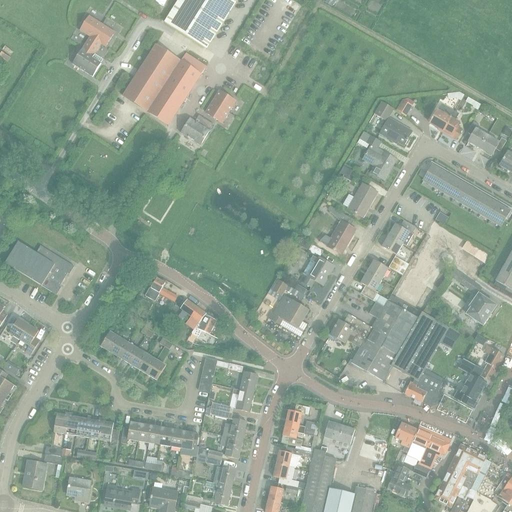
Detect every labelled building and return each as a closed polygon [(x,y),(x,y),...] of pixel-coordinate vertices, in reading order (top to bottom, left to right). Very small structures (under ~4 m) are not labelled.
[(207,49),(237,0),(178,0),(164,22),(207,49)] [(83,47),(72,64),(92,77),(101,64),(92,59),(95,54),(94,54),(101,44),(105,47),(114,32),(89,16),(80,31),(90,37),(83,47)] [(155,46),(122,96),(168,126),(206,67),(186,53),(180,62),(155,46)] [(222,124),(235,102),(219,92),(205,113),(222,124)] [(407,116),(413,105),(403,99),(396,111),(407,116)] [(404,146),(412,132),(388,118),(394,109),(381,102),(374,114),(386,121),(379,134),(393,142),(394,140),(404,146)] [(443,132),(455,111),(450,109),(446,115),(438,110),(430,124),(443,131),(442,132),(443,132)] [(459,113),(455,111),(443,132),(456,140),(462,129),(457,126),(459,123),(455,120),(459,113)] [(200,146),(213,125),(202,118),(198,124),(190,119),(181,134),(200,146)] [(480,149),(487,136),(476,129),(478,125),(473,122),(467,132),(472,135),(468,142),(480,149)] [(511,129),(507,127),(503,134),(509,137),(511,131),(511,129)] [(384,180),(396,160),(377,148),(381,142),(364,132),(360,139),(371,145),(363,159),(375,166),(371,172),(384,180)] [(487,136),(480,149),(491,156),(495,149),(500,152),(506,141),(501,138),(499,142),(487,136)] [(511,171),(511,154),(507,152),(499,166),(511,173),(511,171)] [(433,187),(442,171),(432,165),(423,181),(433,187)] [(452,177),(442,171),(433,187),(443,192),(452,177)] [(461,182),(452,177),(443,192),(452,198),(461,182)] [(461,182),(452,198),(462,203),(471,188),(461,182)] [(362,217),(377,192),(363,184),(348,209),(362,217)] [(481,194),(471,188),(462,203),(472,209),(481,194)] [(490,199),(481,194),(472,209),(481,215),(490,199)] [(490,199),(481,215),(491,220),(500,205),(490,199)] [(510,211),(500,205),(491,220),(501,226),(510,211)] [(355,229),(350,226),(353,220),(329,207),(327,210),(338,220),(341,221),(331,239),(325,236),(318,242),(340,255),(355,229)] [(448,216),(440,211),(435,219),(443,224),(448,216)] [(395,224),(388,236),(403,244),(409,233),(412,235),(416,227),(404,220),(400,227),(395,224)] [(403,244),(388,236),(382,247),(396,255),(403,244)] [(69,275),(74,267),(40,246),(36,253),(18,242),(5,264),(56,295),(61,288),(58,285),(66,272),(69,275)] [(320,256),(323,251),(312,245),(308,251),(314,255),(314,253),(320,256)] [(304,274),(300,280),(311,287),(315,281),(322,285),(333,266),(318,258),(318,259),(313,256),(306,266),(302,273),(304,274)] [(395,256),(392,262),(406,270),(409,264),(395,256)] [(502,269),(511,274),(511,259),(509,258),(502,269)] [(367,272),(382,280),(388,269),(374,261),(367,272)] [(403,275),(406,270),(392,262),(389,267),(403,275)] [(511,274),(502,269),(495,281),(511,290),(511,274)] [(475,283),(455,270),(451,276),(470,289),(475,283)] [(361,294),(373,301),(378,293),(375,291),(382,280),(367,272),(361,283),(365,286),(361,294)] [(151,285),(154,279),(148,276),(145,282),(151,285)] [(162,289),(165,283),(157,278),(151,289),(148,294),(155,297),(157,293),(166,298),(174,302),(177,297),(169,293),(169,292),(162,289)] [(272,291),(281,296),(287,286),(278,281),(272,291)] [(488,317),(495,306),(478,294),(469,307),(471,308),(467,315),(483,326),(489,317),(488,317)] [(361,347),(351,363),(382,381),(391,366),(418,382),(422,374),(441,342),(449,329),(391,295),(384,307),(376,302),(369,314),(377,319),(372,328),(363,323),(355,338),(358,340),(356,344),(361,347)] [(298,328),(308,311),(284,297),(274,314),(272,313),(268,319),(280,325),(283,320),(298,328)] [(191,317),(198,309),(187,301),(181,310),(191,317)] [(205,314),(198,309),(191,317),(186,325),(193,330),(188,337),(189,337),(204,316),(205,314)] [(124,318),(129,322),(132,316),(127,313),(124,318)] [(137,319),(132,316),(129,322),(134,325),(137,319)] [(205,317),(204,316),(189,337),(187,341),(193,344),(197,336),(198,337),(201,331),(209,335),(215,322),(205,317)] [(355,338),(363,323),(351,316),(351,317),(349,316),(344,325),(338,321),(330,335),(344,344),(346,341),(352,344),(355,338)] [(13,337),(19,340),(28,326),(18,320),(13,328),(8,325),(0,337),(9,343),(13,337)] [(21,350),(25,352),(25,353),(30,356),(38,344),(34,341),(39,332),(28,326),(19,340),(25,344),(21,350)] [(146,335),(149,330),(144,327),(141,332),(146,335)] [(459,335),(449,329),(441,342),(452,349),(459,335)] [(154,333),(149,330),(146,335),(151,338),(154,333)] [(110,353),(119,338),(110,332),(101,347),(110,353)] [(474,341),(483,346),(486,340),(477,335),(474,341)] [(110,353),(119,358),(128,344),(119,338),(110,353)] [(164,346),(168,341),(162,338),(159,343),(164,346)] [(173,344),(168,341),(164,346),(169,349),(173,344)] [(128,344),(119,358),(128,364),(137,349),(128,344)] [(489,382),(504,356),(490,348),(487,347),(485,350),(490,353),(484,363),(487,364),(480,377),(489,382)] [(128,364),(137,370),(147,355),(137,349),(128,364)] [(137,370),(147,376),(156,361),(147,355),(137,370)] [(205,359),(201,378),(212,381),(217,361),(205,359)] [(475,402),(486,383),(478,379),(482,371),(463,360),(459,368),(471,374),(460,393),(457,391),(454,397),(465,404),(468,398),(475,402)] [(156,361),(147,376),(156,381),(165,367),(156,361)] [(241,373),(242,367),(229,364),(228,370),(241,373)] [(7,376),(0,371),(0,397),(8,402),(16,388),(4,380),(7,376)] [(233,389),(233,390),(253,394),(257,376),(244,373),(240,390),(233,389)] [(418,382),(417,382),(417,383),(421,385),(420,387),(423,389),(424,386),(427,388),(424,393),(426,393),(422,403),(424,399),(432,403),(442,383),(422,374),(418,382)] [(211,387),(212,381),(201,378),(199,384),(211,387)] [(404,395),(422,403),(426,393),(424,393),(427,388),(424,386),(423,389),(420,387),(421,385),(417,383),(417,382),(415,381),(413,384),(410,382),(404,395)] [(209,393),(211,387),(199,384),(198,390),(209,393)] [(253,394),(233,390),(232,394),(238,396),(235,409),(248,412),(253,394)] [(212,403),(210,409),(231,414),(233,408),(212,403)] [(285,424),(299,427),(302,414),(308,416),(310,409),(296,405),(294,412),(288,411),(285,424)] [(231,414),(210,409),(209,415),(230,419),(231,414)] [(65,435),(68,416),(57,414),(54,433),(65,435)] [(65,435),(76,437),(79,418),(68,416),(65,435)] [(87,438),(91,420),(79,418),(76,437),(87,438)] [(225,427),(223,437),(242,441),(246,422),(233,419),(231,428),(225,427)] [(87,438),(99,440),(102,422),(91,420),(87,438)] [(320,424),(306,421),(305,428),(318,431),(320,424)] [(102,422),(99,440),(110,442),(109,446),(116,447),(119,431),(112,430),(113,424),(102,422)] [(328,422),(324,437),(322,442),(348,450),(350,445),(354,430),(328,422)] [(127,440),(138,442),(141,425),(130,423),(127,440)] [(305,428),(299,427),(285,424),(282,436),(288,438),(286,445),(300,448),(302,441),(296,440),(297,434),(303,435),(304,432),(317,436),(318,431),(305,428)] [(401,424),(395,438),(402,441),(400,445),(405,447),(403,452),(407,454),(409,449),(419,427),(418,427),(417,430),(401,424)] [(149,444),(152,427),(141,425),(138,442),(149,444)] [(149,444),(160,445),(162,429),(152,427),(149,444)] [(407,454),(406,456),(420,462),(418,466),(417,466),(414,473),(425,478),(428,471),(429,471),(435,456),(439,457),(440,453),(444,455),(451,440),(419,427),(409,449),(407,454)] [(170,447),(173,430),(162,429),(160,445),(170,447)] [(170,447),(181,449),(184,432),(173,430),(170,447)] [(184,432),(181,449),(192,451),(195,434),(184,432)] [(242,441),(223,437),(220,446),(226,448),(224,456),(238,459),(242,441)] [(61,458),(62,450),(46,447),(45,455),(61,458)] [(279,451),(276,464),(289,467),(294,468),(295,469),(298,456),(311,459),(313,454),(286,447),(285,453),(279,451)] [(220,461),(222,454),(208,451),(198,448),(197,455),(207,457),(207,458),(220,461)] [(476,453),(470,450),(468,453),(459,448),(453,461),(434,500),(450,508),(476,453)] [(71,450),(63,449),(62,457),(69,458),(71,450)] [(76,457),(84,458),(85,451),(78,450),(76,457)] [(323,511),(329,490),(336,460),(324,457),(325,453),(314,450),(300,511),(323,511)] [(97,453),(85,451),(84,458),(96,460),(97,453)] [(486,458),(476,453),(450,508),(451,508),(457,496),(458,497),(450,511),(459,511),(467,497),(473,500),(477,493),(476,492),(491,462),(486,460),(486,458)] [(44,463),(58,465),(62,466),(63,458),(61,458),(45,455),(44,463)] [(219,466),(220,461),(207,458),(205,463),(219,466)] [(42,491),(46,465),(30,462),(27,478),(26,478),(24,487),(42,491)] [(276,464),(273,477),(279,479),(278,483),(297,488),(298,482),(291,480),(294,468),(289,467),(276,464)] [(217,467),(213,483),(215,484),(218,484),(231,487),(235,469),(222,466),(222,469),(217,467)] [(397,466),(394,473),(406,478),(409,471),(397,466)] [(190,479),(191,474),(177,471),(176,477),(190,479)] [(404,484),(406,478),(394,473),(391,479),(392,480),(387,491),(406,499),(411,488),(404,484)] [(499,497),(508,504),(502,511),(511,511),(511,476),(507,473),(494,492),(500,496),(499,497)] [(87,503),(91,483),(70,480),(67,495),(81,497),(80,501),(87,503)] [(217,489),(214,503),(227,506),(231,487),(218,484),(215,484),(214,488),(217,489)] [(113,509),(113,508),(130,510),(131,504),(138,505),(140,491),(133,489),(132,494),(116,492),(117,487),(109,486),(108,490),(107,490),(105,506),(106,506),(106,508),(113,509)] [(287,486),(285,492),(297,494),(298,488),(287,486)] [(271,487),(268,500),(280,503),(283,490),(271,487)] [(350,511),(370,511),(376,492),(356,488),(354,496),(350,511)] [(175,511),(178,493),(152,489),(149,506),(161,508),(160,511),(174,511),(175,511)] [(350,511),(354,496),(329,490),(323,511),(350,511)] [(200,505),(201,500),(186,496),(185,501),(200,505)] [(278,511),(280,503),(268,500),(264,511),(278,511)] [(198,511),(200,506),(185,503),(184,509),(198,511)]
